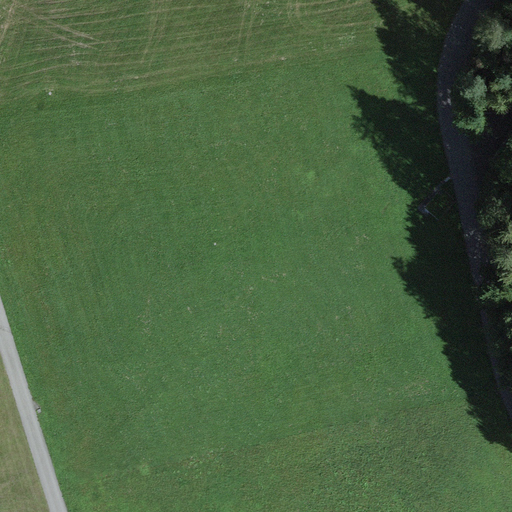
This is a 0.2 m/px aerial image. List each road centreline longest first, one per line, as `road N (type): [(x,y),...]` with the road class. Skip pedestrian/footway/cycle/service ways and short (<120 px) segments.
road 1 (unclassified): [(481,0),(462,27),(451,66),(450,115),(493,342),(511,393)]
road 2 (track): [(0,313),(60,511)]
